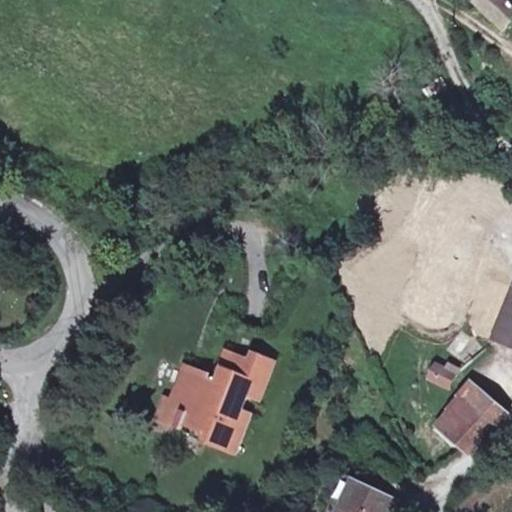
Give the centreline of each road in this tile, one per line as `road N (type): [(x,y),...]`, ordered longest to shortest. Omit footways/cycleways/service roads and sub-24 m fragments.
road 1 (track): [(449,58),(385,185),(217,223),(75,294)]
road 2 (tertiary): [(0,197),(48,231),(72,270),(73,311),(54,345),(28,363)]
road 3 (residential): [(418,0),(433,14),(479,113),(511,153)]
road 4 (unclassified): [(28,363),(15,511)]
